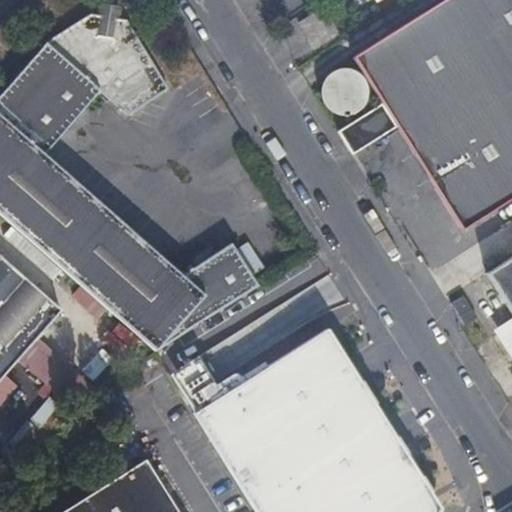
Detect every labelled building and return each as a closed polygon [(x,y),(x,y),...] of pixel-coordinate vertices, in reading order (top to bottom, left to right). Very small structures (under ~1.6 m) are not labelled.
[(511,0),(445,0),(353,58),(393,122),(407,144),(462,232),(511,200),(511,0)] [(0,95),(0,216),(153,352),(180,335),(256,287),(230,244),(179,276),(90,195),(46,155),(57,143),(102,93),(129,117),(170,93),(129,24),(92,16),(46,45),(15,78),(0,95)] [(0,381),(2,379),(61,310),(0,256),(0,381)] [(511,258),(487,275),(511,315),(511,258)] [(511,318),(493,330),(511,360),(511,318)] [(222,395),(198,357),(179,369),(203,407),(192,413),(253,511),(436,511),(437,509),(327,329),(222,395)] [(2,379),(0,381),(0,405),(15,389),(2,379)] [(177,511),(145,459),(60,511),(177,511)]
